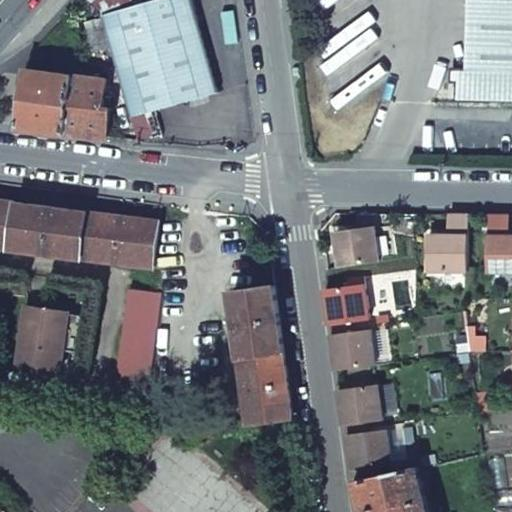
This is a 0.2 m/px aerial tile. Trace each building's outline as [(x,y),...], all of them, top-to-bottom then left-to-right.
[(112,48),(133,118),(220,92),(192,0),(160,0),(103,17),(104,19),(112,48)] [(511,0),(469,0),(467,69),(458,69),(458,101),(511,102),(511,0)] [(104,19),(87,24),(95,53),(112,48),(104,19)] [(27,69),(20,126),(44,130),(67,133),(74,75),(27,69)] [(74,75),(67,133),(100,137),(108,138),(112,109),(104,109),(108,79),(74,75)] [(0,246),(155,268),(161,223),(125,218),(56,209),(0,201),(0,246)] [(361,229),(337,232),(340,252),(345,251),(347,267),(381,262),(381,258),(398,255),(392,215),(359,214),(360,224),(361,229)] [(430,236),(430,272),(469,272),(470,217),(462,217),(455,217),(455,236),(449,236),(430,236)] [(490,217),(489,273),(511,273),(511,236),(505,237),(505,217),(497,217),(490,217)] [(337,227),(337,232),(361,229),(360,224),(337,227)] [(367,284),(328,290),(330,300),(333,325),(356,322),(372,320),(367,284)] [(235,292),(253,425),(294,418),(276,287),(243,291),(235,292)] [(129,290),(119,379),(153,384),(163,294),(129,290)] [(21,365),(63,371),(68,338),(62,337),(65,312),(28,307),(21,365)] [(335,332),(357,329),(356,322),(333,325),(335,332)] [(378,365),(374,329),(358,332),(335,335),(338,354),(341,354),(344,370),(378,365)] [(469,338),(471,353),(483,353),(483,338),(473,338),(469,338)] [(346,390),(349,406),(346,406),(348,422),(349,425),(370,422),(386,420),(382,385),(346,390)] [(494,394),(478,396),(480,412),(497,412),(494,394)] [(349,432),(371,429),(370,422),(349,425),(349,432)] [(371,432),(350,435),(353,455),(358,454),(360,469),(355,470),(357,481),(376,476),(376,468),(395,465),(390,430),(371,432)] [(458,465),(459,469),(481,464),(478,454),(448,461),(449,466),(458,465)] [(360,491),(365,511),(430,511),(420,467),(376,476),(357,481),(360,491)]
